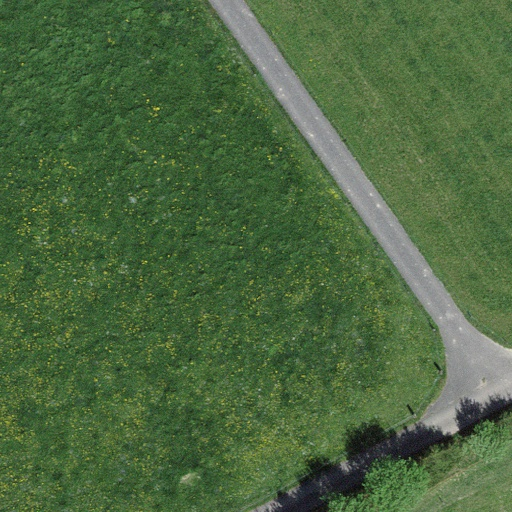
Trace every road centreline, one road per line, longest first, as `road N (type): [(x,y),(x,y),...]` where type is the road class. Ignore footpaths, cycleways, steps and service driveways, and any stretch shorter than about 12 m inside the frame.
road 1 (track): [(261,0),(511,337)]
road 2 (track): [(511,383),(285,511)]
